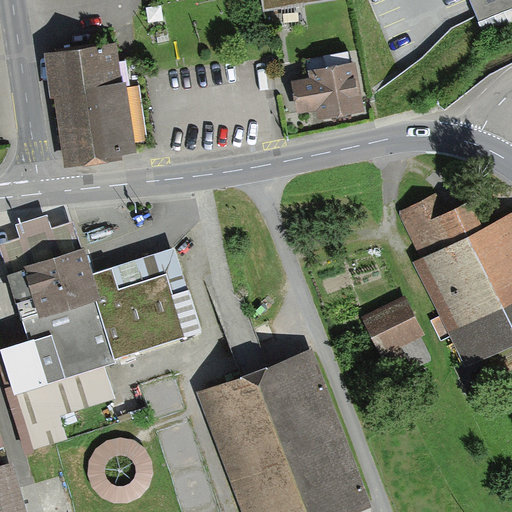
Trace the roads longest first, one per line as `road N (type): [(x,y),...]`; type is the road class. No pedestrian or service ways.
road 1 (tertiary): [(511,163),(474,143),(404,135),(240,170),(39,191)]
road 2 (tertiary): [(39,191),(11,0)]
